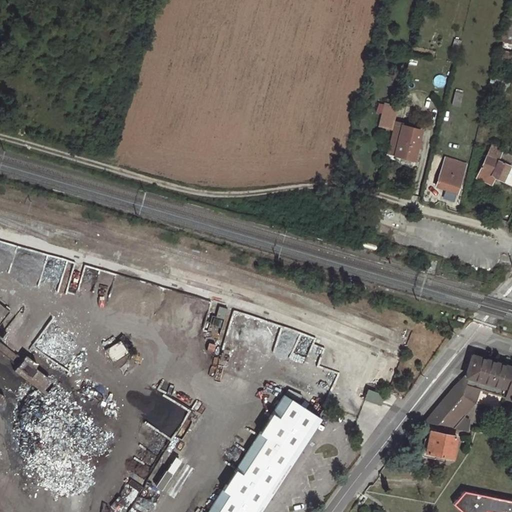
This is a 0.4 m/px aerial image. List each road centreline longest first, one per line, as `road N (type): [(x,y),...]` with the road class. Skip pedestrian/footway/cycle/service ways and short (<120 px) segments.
road 1 (track): [(0,137),(200,196),(340,189),(511,239)]
road 2 (unclassified): [(472,334),(332,511)]
